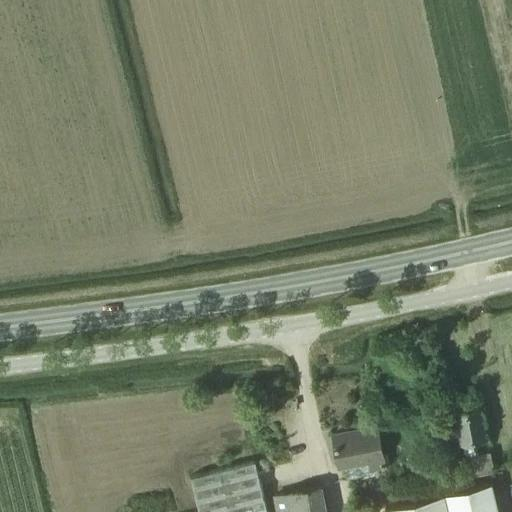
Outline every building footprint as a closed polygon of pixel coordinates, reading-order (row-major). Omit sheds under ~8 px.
[(480,404),(455,410),(462,442),(463,442),(465,455),(461,456),(466,476),(495,469),(491,450),(478,453),(475,439),(487,437),(480,404)] [(378,426),(333,434),(339,466),(379,458),(380,466),(385,465),(378,426)] [(267,511),(255,460),(191,476),(199,511),(267,511)] [(385,509),(385,511),(497,511),(491,482),(385,509)] [(273,494),(276,511),(327,511),(322,484),(273,494)]
